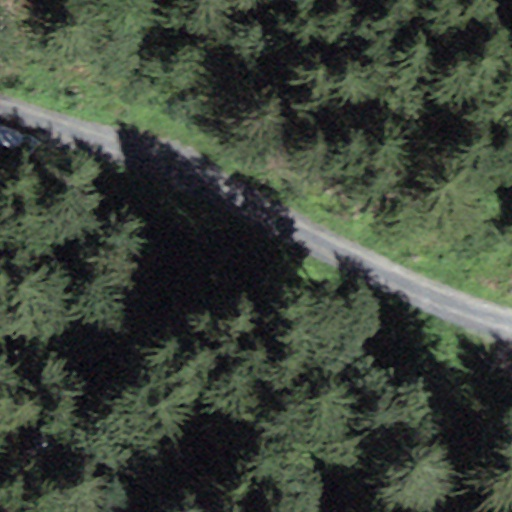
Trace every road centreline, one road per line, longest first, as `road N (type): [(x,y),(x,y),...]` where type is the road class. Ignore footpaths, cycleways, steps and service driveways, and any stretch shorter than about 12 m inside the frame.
road 1 (track): [(0,115),(511,308)]
road 2 (track): [(0,367),(39,371),(97,350),(142,352),(334,476),(411,509),(447,511)]
